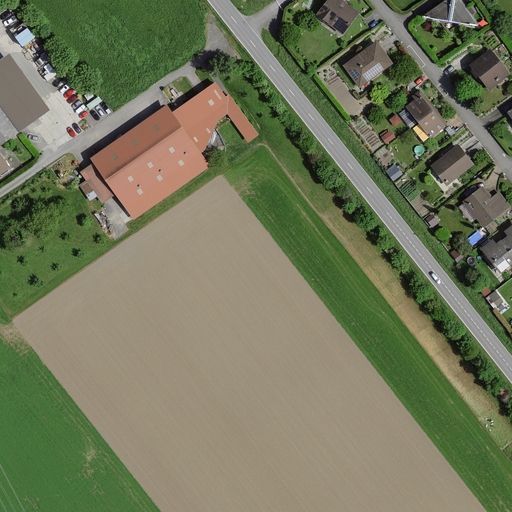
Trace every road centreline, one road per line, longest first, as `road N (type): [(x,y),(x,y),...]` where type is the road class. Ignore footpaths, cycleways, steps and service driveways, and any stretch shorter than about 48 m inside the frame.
road 1 (primary): [(244,33),(511,370)]
road 2 (residential): [(381,0),(511,166)]
